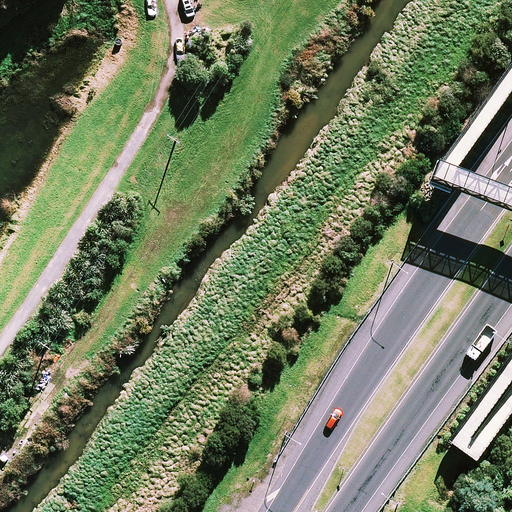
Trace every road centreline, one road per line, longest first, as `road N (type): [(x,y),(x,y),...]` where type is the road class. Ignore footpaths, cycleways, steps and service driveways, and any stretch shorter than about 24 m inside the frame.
road 1 (primary): [(297,511),(325,434),(511,168)]
road 2 (primary): [(511,266),(374,460),(325,511)]
